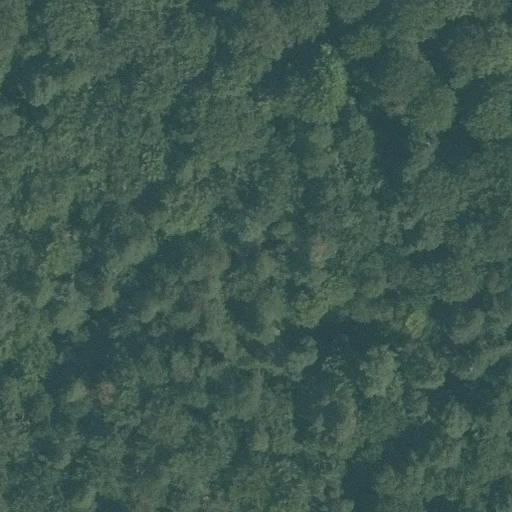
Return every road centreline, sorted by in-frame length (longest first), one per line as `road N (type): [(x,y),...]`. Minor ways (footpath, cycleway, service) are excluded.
road 1 (track): [(0,232),(20,261),(147,382),(242,448),(256,473),(244,511)]
road 2 (track): [(46,0),(4,144),(0,194)]
